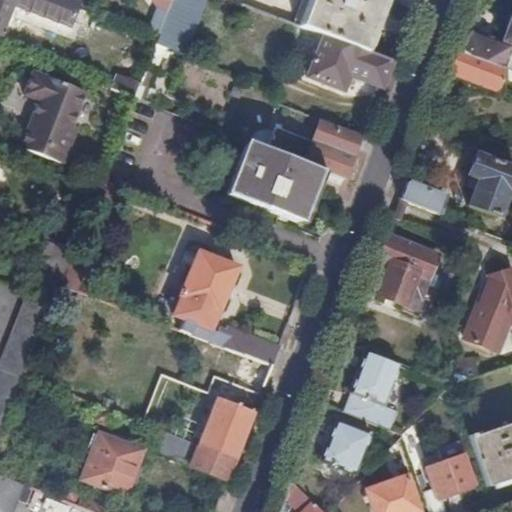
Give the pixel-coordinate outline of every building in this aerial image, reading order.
[(12,8),(15,0),(0,0),(0,38),(1,39),(12,8)] [(15,0),(12,8),(54,25),(56,19),(28,8),(29,4),(17,0),(15,0)] [(68,30),(77,6),(62,0),(17,0),(29,4),(28,8),(56,19),(54,25),(68,30)] [(154,48),(169,54),(183,60),(186,51),(206,0),(173,0),(172,4),(159,37),(154,48)] [(306,0),(294,30),(323,41),(362,57),(384,0),(306,0)] [(153,35),(159,37),(172,4),(166,2),(153,35)] [(511,18),(501,46),(467,33),(458,57),(503,74),(511,51),(511,18)] [(362,57),(323,41),(308,83),(342,95),(348,80),(381,92),(390,67),(362,57)] [(140,87),(133,102),(161,113),(166,99),(149,92),(162,59),(167,61),(169,54),(154,48),(140,87)] [(494,96),(503,74),(458,57),(449,79),(494,96)] [(67,131),(81,96),(29,75),(20,97),(35,103),(16,150),(56,166),(69,132),(67,131)] [(109,93),(133,102),(140,87),(116,77),(109,93)] [(326,177),(345,184),(351,167),(362,141),(322,126),(304,168),(320,175),(326,177)] [(304,168),(248,147),(228,198),(300,226),(320,175),(304,168)] [(496,221),(511,181),(511,174),(474,159),(465,180),(477,185),(467,210),(496,221)] [(320,175),(300,226),(306,228),(326,177),(320,175)] [(93,206),(109,211),(117,192),(101,186),(97,196),(93,206)] [(436,219),(442,200),(406,187),(400,205),(436,219)] [(436,219),(440,220),(449,199),(444,197),(442,200),(436,219)] [(93,206),(88,218),(104,223),(109,211),(93,206)] [(437,261),(386,241),(368,284),(383,289),(379,299),(404,308),(408,299),(420,303),(426,288),(433,290),(437,281),(430,278),(437,261)] [(39,273),(63,283),(68,269),(73,256),(49,247),(39,273)] [(197,257),(210,262),(213,252),(201,248),(197,257)] [(237,272),(210,262),(197,257),(180,299),(181,301),(174,320),(210,334),(218,315),(219,315),(237,272)] [(63,283),(61,289),(76,295),(84,275),(68,269),(63,283)] [(511,276),(511,275),(491,282),(493,289),(486,291),(464,344),(492,355),(505,324),(511,327),(511,276)] [(40,304),(53,309),(57,297),(44,293),(40,304)] [(0,363),(0,443),(24,383),(40,343),(53,309),(40,304),(25,298),(12,333),(0,363)] [(511,327),(505,324),(492,355),(499,359),(511,328),(511,327)] [(228,333),(222,351),(273,370),(280,352),(228,333)] [(222,351),(210,346),(203,367),(265,391),(273,370),(222,351)] [(383,410),(398,371),(364,358),(342,417),(389,435),(396,416),(383,410)] [(449,391),(478,381),(476,363),(456,365),(455,367),(446,389),(449,391)] [(217,403),(198,449),(236,464),(255,417),(217,403)] [(104,432),(109,420),(97,415),(92,428),(104,432)] [(321,465),(354,478),(369,438),(336,425),(321,465)] [(511,428),(468,444),(484,491),(511,481),(511,428)] [(198,449),(163,436),(154,459),(189,472),(190,470),(228,485),(236,464),(198,449)] [(124,499),(141,455),(99,439),(97,446),(91,444),(86,456),(91,458),(82,484),(124,499)] [(432,495),(422,499),(426,511),(443,511),(440,501),(471,489),(461,460),(425,473),(432,495)] [(0,511),(15,511),(23,489),(0,480),(0,511)] [(416,511),(405,481),(365,495),(370,511),(416,511)] [(318,511),(311,505),(291,486),(286,499),(299,511),(318,511)] [(65,489),(60,504),(70,507),(75,492),(65,489)]
